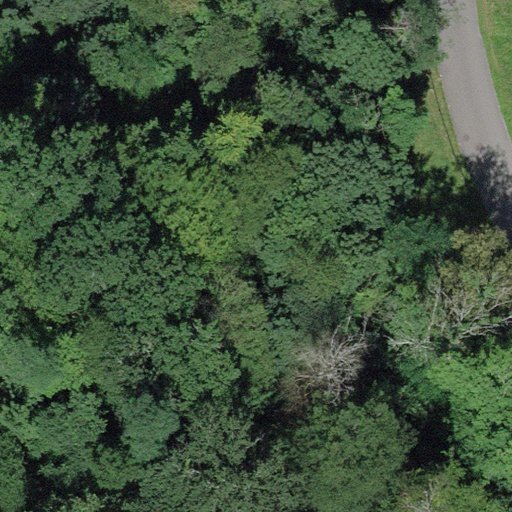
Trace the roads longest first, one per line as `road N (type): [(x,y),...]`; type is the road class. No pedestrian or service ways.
road 1 (track): [(0,86),(390,241),(511,280)]
road 2 (unclassified): [(511,189),(458,65),(453,0)]
